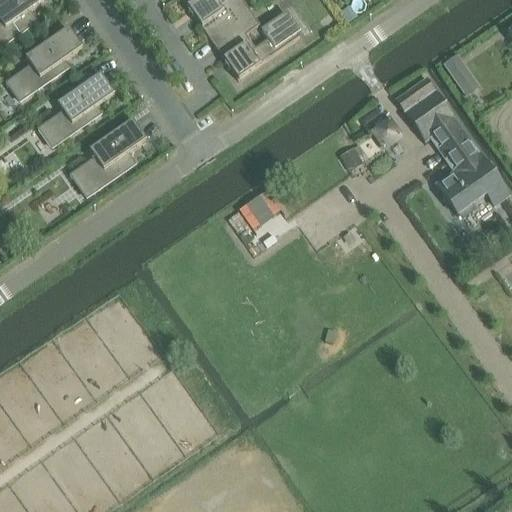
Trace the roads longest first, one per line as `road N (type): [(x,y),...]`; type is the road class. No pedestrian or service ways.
road 1 (residential): [(200,157),(427,0)]
road 2 (residential): [(0,295),(200,157)]
road 3 (residential): [(95,0),(200,157)]
